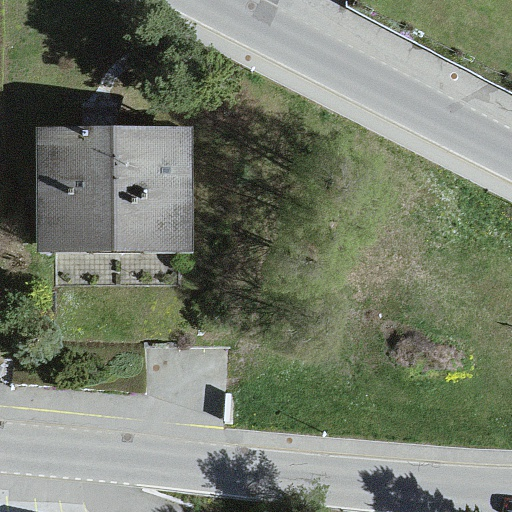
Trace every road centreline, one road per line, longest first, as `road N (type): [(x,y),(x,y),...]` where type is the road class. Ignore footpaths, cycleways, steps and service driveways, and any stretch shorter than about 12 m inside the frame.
road 1 (tertiary): [(0,447),(511,494)]
road 2 (tertiary): [(511,155),(210,0)]
